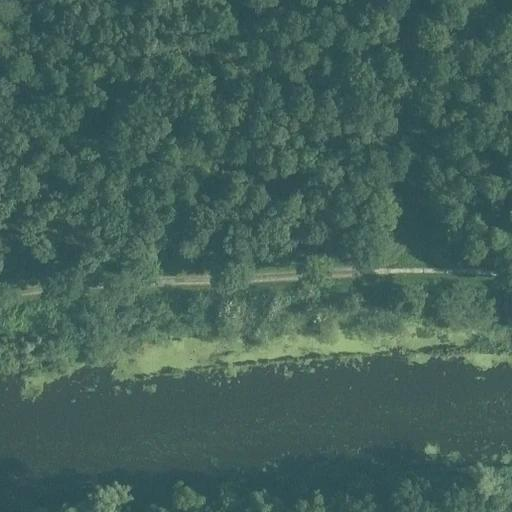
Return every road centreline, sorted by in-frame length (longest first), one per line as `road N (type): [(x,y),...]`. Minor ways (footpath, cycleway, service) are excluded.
road 1 (track): [(0,294),(370,277)]
road 2 (track): [(336,278),(380,236),(410,174),(401,0)]
